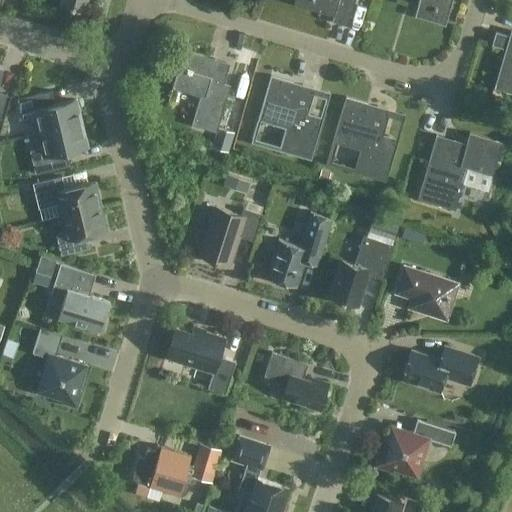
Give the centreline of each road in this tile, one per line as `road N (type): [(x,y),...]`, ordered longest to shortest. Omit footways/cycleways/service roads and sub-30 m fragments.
road 1 (residential): [(158,0),(412,79),(457,63),(477,0)]
road 2 (residential): [(316,511),(357,360),(340,339),(155,285)]
road 3 (residential): [(155,285),(114,126),(117,69)]
road 4 (residential): [(97,445),(155,285)]
road 5 (residential): [(117,69),(0,32)]
